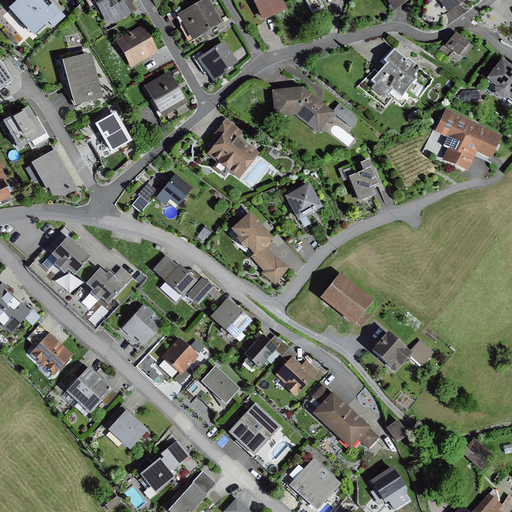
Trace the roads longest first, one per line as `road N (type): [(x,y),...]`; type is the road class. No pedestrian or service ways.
road 1 (residential): [(0,250),(281,511)]
road 2 (residential): [(490,0),(433,37),(395,27),(263,61),(209,106)]
road 3 (residential): [(275,310),(341,238),(488,182)]
road 4 (residential): [(90,215),(159,235),(275,310)]
road 5 (residential): [(275,310),(342,351),(407,421)]
road 6 (residential): [(101,201),(25,75)]
road 7 (residential): [(209,106),(101,201)]
road 8 (residential): [(145,0),(209,106)]
